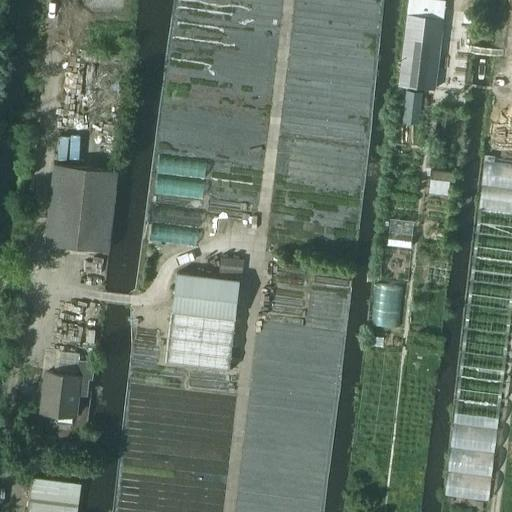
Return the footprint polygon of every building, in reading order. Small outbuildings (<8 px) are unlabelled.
[(406,14),(398,84),(433,89),(442,19),(406,14)] [(403,121),(418,123),(421,92),(406,91),(403,121)] [(45,244),(107,251),(116,171),(53,165),(45,244)] [(391,218),(388,244),(411,247),(414,220),(391,218)] [(242,259),(220,257),(218,276),(240,279),(240,278),(242,259)] [(239,280),(176,272),(172,311),(235,318),(239,280)] [(235,318),(172,311),(166,362),(229,369),(235,318)] [(93,363),(85,362),(83,377),(91,378),(93,363)] [(77,375),(47,372),(43,412),(73,416),(77,375)] [(13,450),(45,453),(46,438),(15,435),(13,450)] [(28,511),(75,511),(78,483),(33,478),(28,511)]
